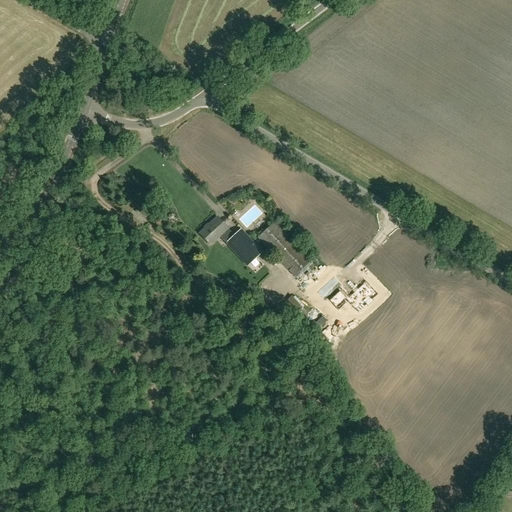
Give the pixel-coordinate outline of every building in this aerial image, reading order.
[(141,213),(156,225),(161,219),(146,207),(141,213)] [(251,230),(266,215),(258,208),(244,223),(251,230)] [(235,237),(219,218),(200,233),(210,245),(220,237),(248,266),(262,253),(242,231),(235,237)] [(265,232),(268,224),(262,222),(259,229),(265,232)] [(320,304),(335,290),(274,223),(259,238),(320,304)] [(298,313),(303,309),(292,296),(287,300),(298,313)]
